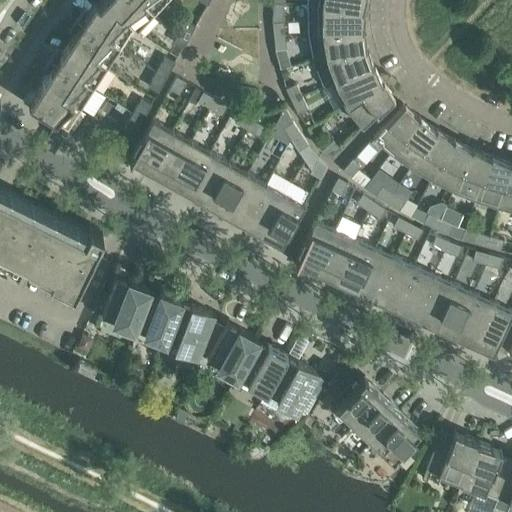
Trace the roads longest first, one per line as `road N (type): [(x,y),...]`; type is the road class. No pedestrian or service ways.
road 1 (residential): [(511,399),(163,233),(0,133)]
road 2 (residential): [(511,123),(461,99),(415,63),(398,27),(398,0)]
